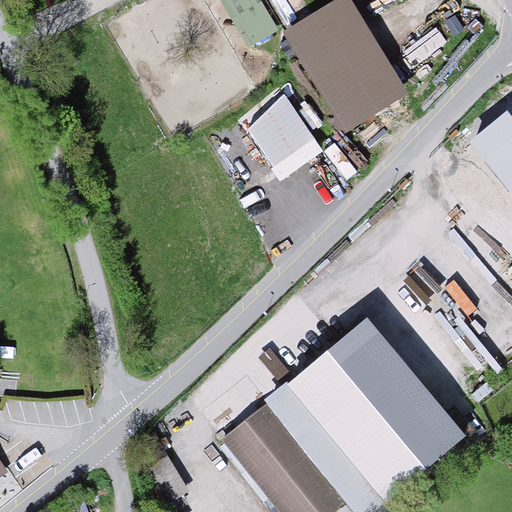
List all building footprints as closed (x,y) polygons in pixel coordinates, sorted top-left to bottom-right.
[(254,0),(219,0),(243,40),(269,24),(254,0)] [(338,0),(337,0),(278,33),(338,139),(398,106),(338,0)] [(320,150),(285,96),(244,123),(278,177),(320,150)] [(511,190),(511,99),(470,126),(511,190)] [(365,320),(289,383),(379,489),(455,425),(365,320)] [(379,489),(289,383),(268,402),(358,507),(379,489)] [(259,400),(211,439),(270,511),(334,511),(344,504),(259,400)] [(155,459),(164,452),(153,437),(144,444),(155,459)] [(145,473),(167,502),(185,489),(164,459),(145,473)]
